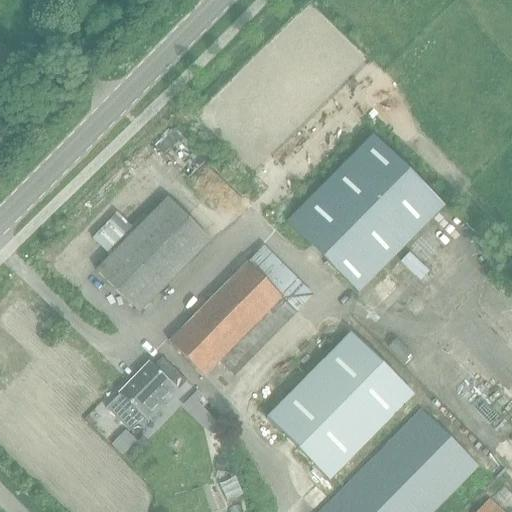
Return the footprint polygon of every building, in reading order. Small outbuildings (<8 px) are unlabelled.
[(358,292),(442,206),(371,136),(286,222),(358,292)] [(165,199),(95,270),(138,312),(208,241),(165,199)] [(168,342),(203,376),(218,361),(228,372),(292,307),(281,297),(293,285),(258,251),(168,342)] [(413,394),(350,332),(266,417),(328,479),(413,394)] [(147,421),(185,382),(161,358),(152,367),(148,362),(118,393),(119,393),(105,408),(129,431),(143,417),(147,421)] [(329,501),(318,511),(431,511),(477,466),(420,410),(374,457),(331,502),(329,501)] [(502,511),(489,499),(476,511),(502,511)]
